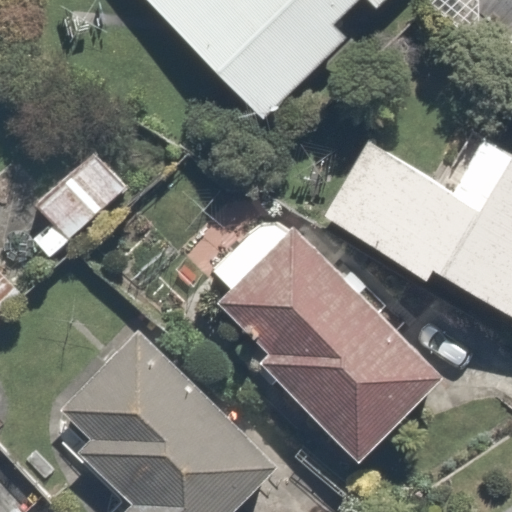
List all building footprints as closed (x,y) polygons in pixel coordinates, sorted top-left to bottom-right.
[(153,0),(264,115),(384,0),(153,0)] [(109,117),(12,231),(87,295),(184,182),(109,117)] [(445,187),(364,133),(316,206),(416,272),(429,252),(511,307),(511,136),(489,121),(445,187)] [(227,276),(215,289),(271,343),(254,361),(351,454),(439,362),(374,300),(384,290),(295,205),(273,228),(258,214),(212,263),(227,276)] [(236,511),(275,474),(124,324),(48,400),(64,416),(53,428),(113,488),(93,508),(96,511),(236,511)] [(0,511),(51,511),(0,461),(0,511)]
